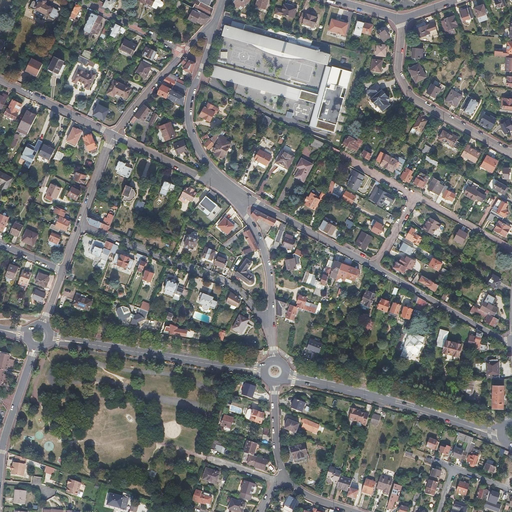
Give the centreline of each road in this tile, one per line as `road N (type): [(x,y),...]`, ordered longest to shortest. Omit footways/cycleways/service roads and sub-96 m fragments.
road 1 (residential): [(79,223),(224,281),(272,330)]
road 2 (residential): [(402,19),(398,71),(406,89),(511,152)]
road 3 (residential): [(231,192),(188,123),(215,21)]
road 4 (tertiary): [(471,427),(312,382)]
road 5 (residential): [(231,192),(374,267)]
road 6 (residential): [(374,267),(511,345)]
road 7 (residential): [(272,330),(264,254),(231,192)]
road 8 (tertiary): [(84,345),(228,367)]
road 9 (residential): [(112,134),(231,192)]
road 10 (residential): [(0,79),(112,134)]
road 11 (residential): [(0,465),(37,347)]
